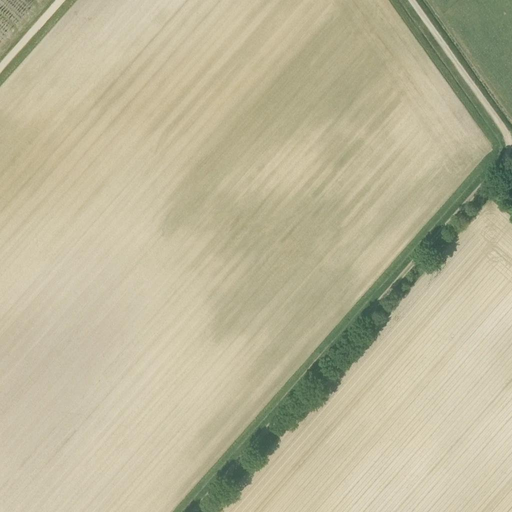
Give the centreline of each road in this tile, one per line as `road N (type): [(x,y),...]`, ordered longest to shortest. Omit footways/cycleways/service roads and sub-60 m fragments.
road 1 (track): [(511,155),(198,511)]
road 2 (track): [(410,0),(511,144)]
